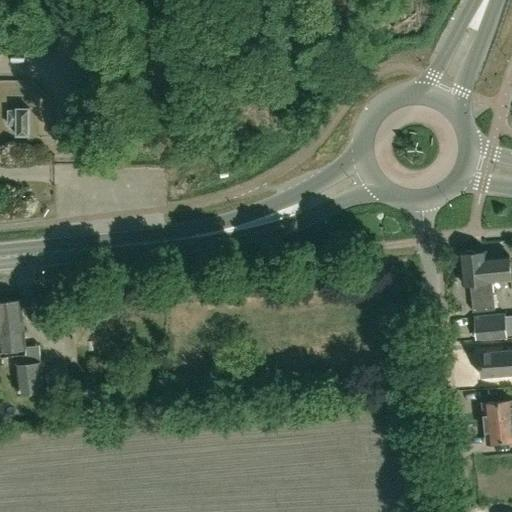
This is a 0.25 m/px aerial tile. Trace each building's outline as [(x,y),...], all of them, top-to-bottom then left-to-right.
[(29,135),(29,107),(17,107),(17,110),(9,110),(9,124),(17,124),(17,135),(29,135)] [(460,253),(463,283),(470,282),(473,310),(494,308),(492,280),(511,279),(511,273),(511,270),(511,263),(511,262),(510,260),(509,254),(486,256),(486,250),(475,251),(472,250),(466,250),(464,252),(460,253)] [(0,354),(0,355),(22,353),(23,362),(14,363),(17,394),(45,391),(42,360),(41,360),(39,344),(27,345),(21,298),(9,299),(7,298),(2,298),(0,300),(0,354)] [(511,314),(505,315),(505,313),(474,315),(476,338),(507,335),(507,337),(511,336),(511,314)] [(511,350),(479,353),(481,373),(511,370),(511,350)] [(48,394),(70,391),(68,374),(46,376),(48,394)] [(511,397),(484,400),(486,420),(511,417),(511,397)] [(52,422),(64,420),(62,401),(50,402),(52,422)] [(488,441),(511,438),(511,417),(486,420),(488,441)]
